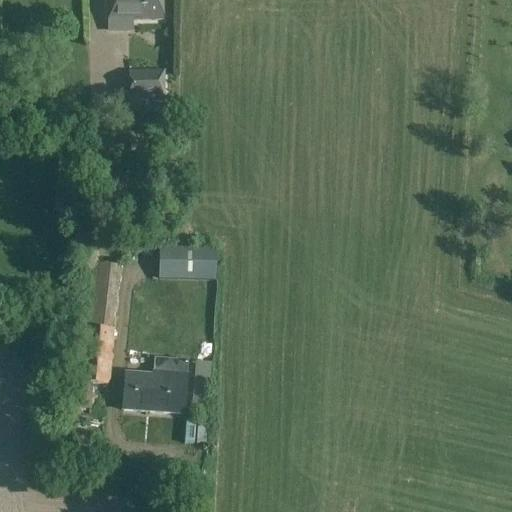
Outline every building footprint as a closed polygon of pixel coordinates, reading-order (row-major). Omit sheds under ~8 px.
[(106,0),(107,22),(163,21),(162,0),(106,0)] [(163,100),(163,73),(128,73),(128,86),(123,86),(123,100),(127,100),(127,114),(162,114),(162,100),(163,100)] [(81,162),(58,160),(55,191),(79,193),(81,162)] [(109,188),(91,186),(88,219),(106,220),(109,188)] [(108,259),(131,262),(133,250),(110,246),(108,259)] [(158,280),(214,282),(215,251),(159,249),(158,280)] [(120,269),(83,266),(76,341),(85,342),(83,366),(66,364),(63,418),(89,420),(92,387),(108,389),(120,269)] [(187,363),(154,361),(153,378),(125,376),(122,412),(183,416),(187,363)] [(69,453),(87,454),(88,437),(70,435),(69,453)]
